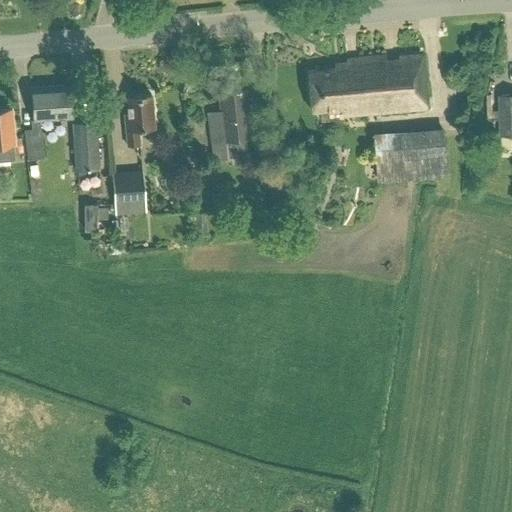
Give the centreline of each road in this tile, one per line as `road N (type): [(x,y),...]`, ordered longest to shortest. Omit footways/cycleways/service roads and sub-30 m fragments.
road 1 (tertiary): [(0,49),(381,8)]
road 2 (tertiary): [(510,0),(381,8)]
